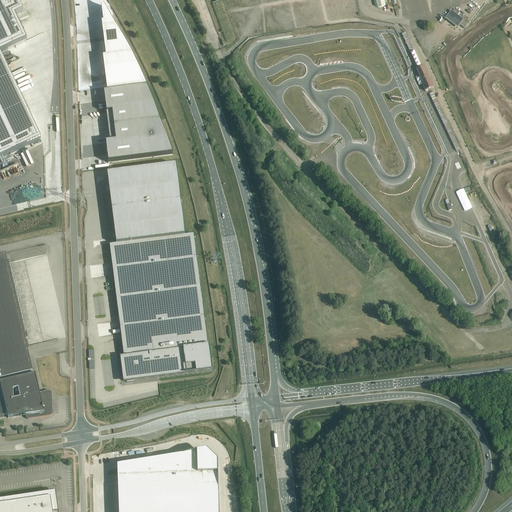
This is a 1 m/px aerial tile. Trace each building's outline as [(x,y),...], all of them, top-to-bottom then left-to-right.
[(0,0),(0,159),(41,140),(0,54),(0,53),(27,41),(15,16),(21,13),(15,0),(0,0)] [(224,45),(237,40),(225,8),(222,0),(216,0),(211,2),(209,4),(224,45)] [(103,6),(101,7),(103,24),(101,24),(105,58),(102,58),(104,73),(107,92),(104,93),(107,118),(108,127),(108,128),(109,137),(110,142),(105,143),(108,163),(113,163),(173,155),(147,88),(132,55),(103,6)] [(461,21),(451,15),(449,18),(464,27),(467,23),(462,19),(461,21)] [(406,33),(402,35),(418,70),(417,71),(423,84),(422,85),(426,92),(429,91),(429,92),(431,91),(431,90),(433,89),(430,81),(430,82),(423,68),(422,68),(406,33)] [(459,149),(433,93),(430,95),(456,151),(459,149)] [(176,165),(107,174),(116,245),(109,246),(118,311),(123,357),(120,357),(121,371),(123,383),(135,382),(157,379),(212,372),(209,346),(208,346),(203,311),(194,235),(185,236),(176,165)] [(49,391),(48,391),(39,393),(35,375),(33,376),(25,340),(27,340),(28,340),(28,339),(28,338),(27,335),(27,334),(26,334),(26,333),(25,333),(24,334),(5,254),(0,255),(0,418),(3,418),(3,417),(6,417),(7,416),(8,419),(25,416),(26,417),(26,418),(27,419),(28,419),(28,420),(29,420),(50,416),(51,416),(52,416),(52,415),(52,414),(53,414),(53,413),(52,394),(52,393),(52,392),(51,392),(51,391),(50,391),(49,391)] [(202,452),(117,466),(118,511),(219,511),(217,467),(202,452)] [(0,511),(58,511),(57,500),(56,500),(55,493),(46,494),(3,500),(3,501),(0,500),(0,511)]
